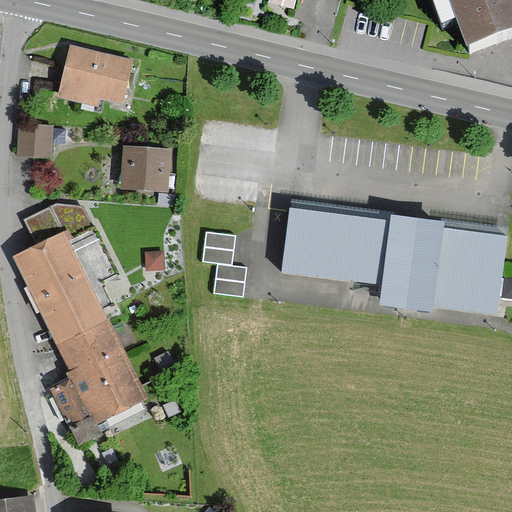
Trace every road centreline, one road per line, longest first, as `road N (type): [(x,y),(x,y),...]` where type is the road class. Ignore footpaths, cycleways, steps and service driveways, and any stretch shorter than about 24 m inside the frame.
road 1 (secondary): [(511,115),(62,9)]
road 2 (residential): [(0,199),(14,323),(55,511)]
road 3 (residential): [(20,0),(0,169)]
